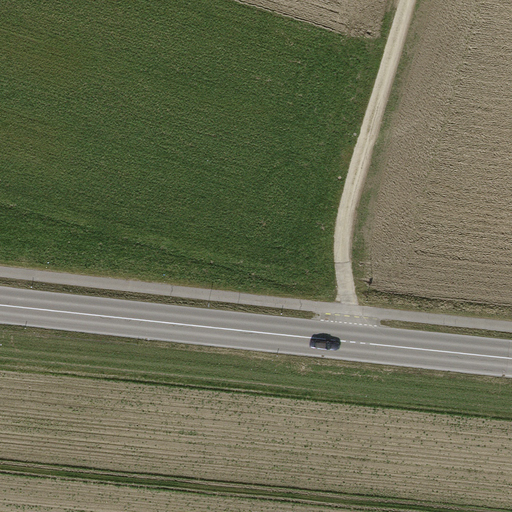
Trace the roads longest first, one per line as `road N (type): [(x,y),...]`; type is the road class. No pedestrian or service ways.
road 1 (tertiary): [(511,358),(0,303)]
road 2 (track): [(408,0),(342,232),(347,341)]
